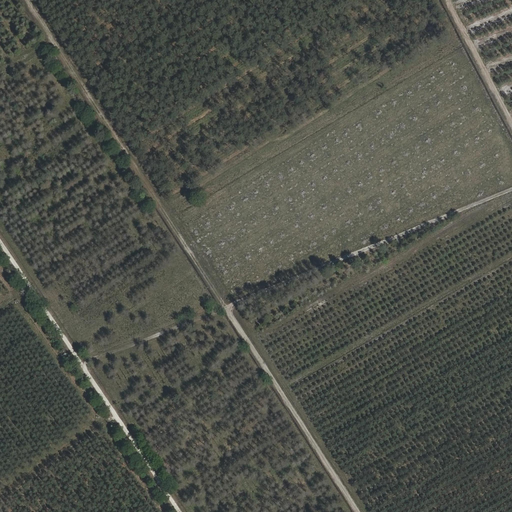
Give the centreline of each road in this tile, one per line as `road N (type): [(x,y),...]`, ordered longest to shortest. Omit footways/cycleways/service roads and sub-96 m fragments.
road 1 (track): [(27,0),(359,511)]
road 2 (track): [(511,190),(82,362)]
road 3 (track): [(181,511),(0,239)]
road 4 (track): [(449,0),(511,122)]
